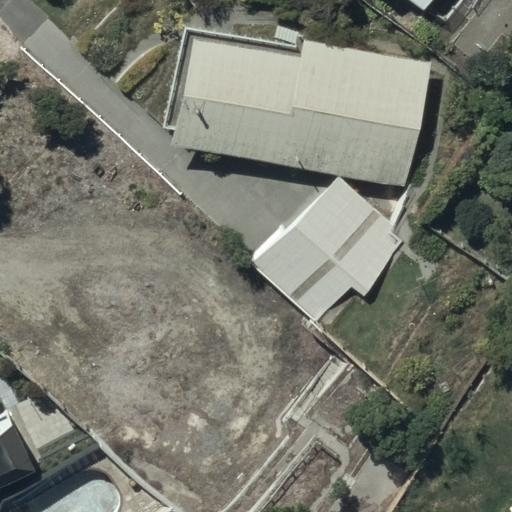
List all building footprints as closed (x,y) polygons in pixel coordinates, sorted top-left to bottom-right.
[(384,0),(420,27),(440,0),(384,0)] [(185,11),(161,120),(397,171),(424,43),(296,15),(292,35),(185,11)] [(408,237),(335,163),(246,251),(307,313),(341,280),(353,292),(408,237)] [(96,258),(5,354),(107,449),(229,510),(285,398),(174,342),(179,333),(96,258)] [(1,419),(0,419),(0,485),(28,470),(1,419)]
